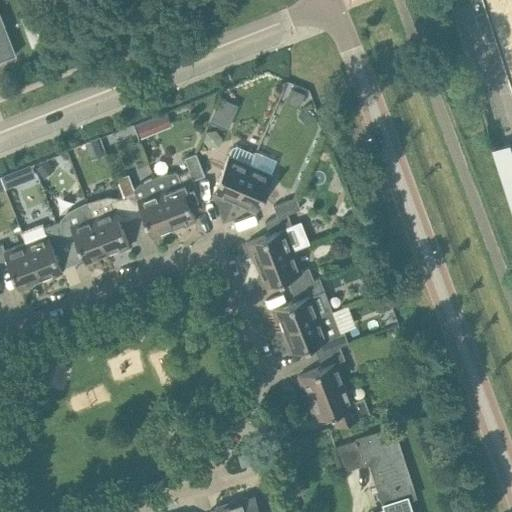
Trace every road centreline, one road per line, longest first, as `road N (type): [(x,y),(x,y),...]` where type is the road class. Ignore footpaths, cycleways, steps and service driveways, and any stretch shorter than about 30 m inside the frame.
road 1 (tertiary): [(511,476),(333,5)]
road 2 (residential): [(218,482),(214,444),(259,391),(262,363),(211,255),(0,333)]
road 3 (tertiary): [(0,133),(333,5)]
